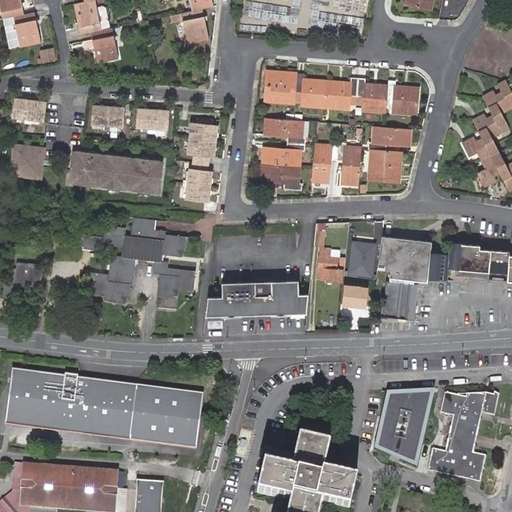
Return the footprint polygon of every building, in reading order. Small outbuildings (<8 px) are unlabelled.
[(26,0),(0,0),(0,16),(8,15),(9,15),(29,10),(26,0)] [(78,0),(84,29),(95,26),(105,24),(103,16),(112,14),(109,3),(104,0),(100,1),(99,0),(78,0)] [(429,8),(430,0),(403,0),(403,3),(429,8)] [(194,36),(212,33),(213,29),(207,2),(189,6),(186,6),(188,13),(193,36),(194,36)] [(186,6),(175,9),(176,15),(188,13),(186,6)] [(29,10),(9,15),(16,43),(26,41),(26,43),(47,38),(40,8),(29,10)] [(122,52),(116,22),(105,24),(95,26),(96,34),(89,35),(91,43),(98,41),(101,57),(122,52)] [(48,58),(61,55),(59,44),(46,47),(48,58)] [(8,61),(0,62),(0,70),(1,75),(11,73),(8,61)] [(292,90),(293,72),(264,70),(262,100),(292,102),(292,90)] [(300,73),(293,72),(292,90),(299,91),(298,104),(322,105),(323,81),(299,79),(300,73)] [(344,107),(344,103),(345,94),(353,95),(353,77),(347,76),(346,82),(327,81),(325,105),(344,107)] [(353,77),(353,95),(359,95),(359,104),(358,108),(382,110),(383,97),(384,85),(361,83),(361,77),(353,77)] [(384,78),(384,85),(383,97),(390,98),(389,111),(413,112),(415,87),(391,85),(392,79),(384,78)] [(511,107),(511,102),(502,83),(496,86),(500,93),(494,96),(491,91),(481,97),(492,118),(486,121),(483,114),(471,121),(481,140),(476,143),(473,138),(461,145),(468,158),(476,154),(485,170),(477,174),(484,188),(497,181),(494,176),(499,173),(509,192),(511,190),(511,163),(505,168),(489,138),(505,129),(498,116),(511,107)] [(345,94),(344,103),(352,104),(353,95),(345,94)] [(44,102),(13,98),(11,116),(41,119),(44,102)] [(122,108),(91,105),(90,123),(121,126),(122,108)] [(167,111),(136,108),(135,126),(165,129),(167,111)] [(291,118),(264,116),(263,132),(285,134),(285,141),(303,142),(303,135),(300,135),(301,118),(291,118)] [(195,123),(190,122),(187,153),(193,154),(191,169),(189,169),(185,198),(207,201),(210,171),(207,171),(209,156),(212,156),(215,125),(210,125),(211,121),(196,119),(195,123)] [(385,140),(389,141),(391,124),(381,123),(372,123),(370,139),(366,139),(366,147),(370,147),(384,148),(385,140)] [(407,142),(408,126),(391,124),(389,141),(407,142)] [(322,142),(318,179),(326,179),(328,156),(335,156),(336,138),(329,138),(328,143),(322,142)] [(336,138),(335,156),(340,157),(339,180),(352,180),(355,145),(342,143),(342,139),(336,138)] [(303,142),(285,141),(284,147),(262,146),(261,162),(298,165),(299,149),(303,149),(303,142)] [(312,141),(312,143),(311,165),(310,178),(318,179),(322,142),(312,141)] [(13,146),(9,175),(39,179),(42,149),(13,146)] [(398,179),(400,149),(388,148),(384,148),(370,147),(367,177),(398,179)] [(73,172),(69,172),(68,178),(68,183),(72,183),(71,185),(94,187),(94,186),(101,187),(101,188),(123,191),(124,189),(131,190),(131,192),(153,195),(153,193),(157,193),(158,189),(160,168),(160,163),(157,163),(157,161),(135,159),(134,160),(127,159),(128,158),(105,155),(105,157),(98,156),(98,154),(75,152),(75,153),(71,153),(71,157),(70,157),(70,164),(74,165),(73,172)] [(298,165),(261,162),(259,178),(282,180),(281,187),(300,188),(300,181),(297,181),(298,165)] [(153,221),(131,219),(129,238),(123,237),(123,230),(103,228),(102,239),(83,236),(82,251),(101,253),(101,249),(121,251),(120,255),(110,254),(107,275),(87,273),(85,297),(105,299),(104,304),(125,306),(128,284),(132,285),(135,257),(154,259),(153,273),(159,273),(157,296),(177,298),(178,291),(193,293),(195,272),(167,269),(168,263),(160,262),(161,256),(181,258),(184,239),(163,236),(164,232),(152,231),(153,221)] [(430,257),(431,246),(379,241),(376,274),(388,276),(387,281),(387,287),(384,287),(382,310),(380,310),(379,322),(398,324),(404,324),(413,325),(417,290),(415,290),(416,285),(427,286),(428,283),(430,257)] [(319,245),(316,278),(326,279),(326,281),(340,283),(342,268),(336,267),(336,257),(329,256),(330,247),(323,247),(323,245),(319,245)] [(449,259),(430,257),(428,283),(446,285),(447,273),(501,277),(500,284),(511,284),(511,257),(510,258),(510,254),(480,252),(480,249),(450,247),(449,259)] [(42,267),(16,265),(14,284),(3,283),(2,299),(12,300),(13,287),(39,290),(42,267)] [(356,269),(345,268),(344,275),(355,277),(356,269)] [(298,285),(220,289),(221,302),(206,302),(205,320),(307,316),(308,298),(298,298),(298,285)] [(365,288),(344,285),(342,305),(363,308),(365,288)] [(204,393),(12,367),(4,424),(197,449),(204,393)] [(416,465),(432,392),(389,394),(377,447),(416,465)] [(480,482),(486,455),(473,453),(482,413),(494,416),(499,395),(494,392),(494,394),(485,393),(485,395),(479,393),(467,394),(466,397),(450,393),(445,393),(440,414),(453,416),(445,451),(433,448),(428,470),(480,482)] [(319,511),(322,502),(350,508),(357,477),(330,471),(330,472),(323,471),(330,442),(299,435),(293,462),(294,463),(293,468),(264,462),(257,492),(284,499),(285,499),(285,498),(290,500),(287,511),(319,511)] [(0,511),(30,511),(31,507),(19,506),(23,464),(15,463),(13,491),(0,501),(0,511)] [(118,489),(119,471),(23,464),(19,506),(31,507),(95,511),(115,511),(116,508),(118,489)] [(162,511),(164,482),(137,480),(136,490),(134,511),(162,511)] [(125,508),(127,490),(118,489),(116,508),(125,508)] [(134,511),(136,490),(127,490),(125,508),(125,511),(134,511)]
